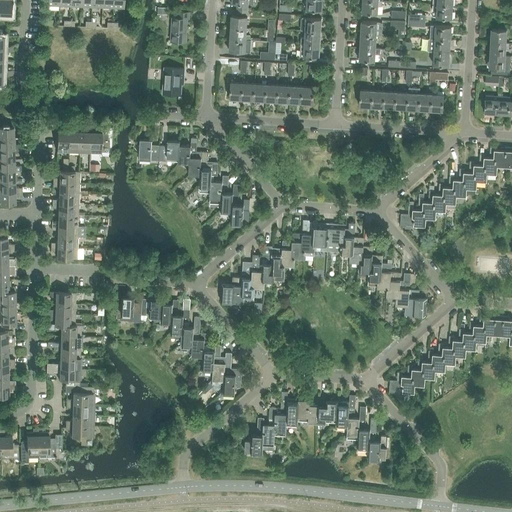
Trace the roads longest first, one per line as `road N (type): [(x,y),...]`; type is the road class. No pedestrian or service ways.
road 1 (unclassified): [(437,506),(184,486)]
road 2 (unclassified): [(184,486),(0,505)]
road 3 (residential): [(0,415),(20,415),(34,399),(39,269)]
road 4 (residential): [(360,379),(441,467),(437,506)]
road 5 (residential): [(184,486),(185,452),(271,376)]
road 6 (residential): [(468,133),(473,0)]
road 7 (residential): [(468,133),(336,124)]
road 8 (residential): [(336,124),(209,118)]
road 9 (residential): [(336,124),(342,0)]
road 10 (residential): [(271,376),(196,282)]
